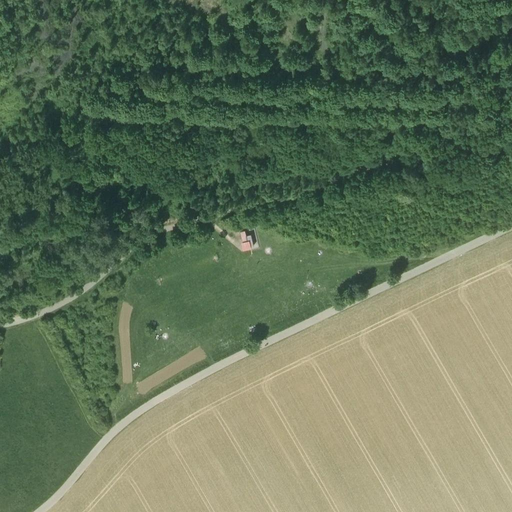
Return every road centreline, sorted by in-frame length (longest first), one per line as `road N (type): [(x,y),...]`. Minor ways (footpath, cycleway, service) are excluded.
road 1 (track): [(511,227),(139,410),(39,511)]
road 2 (track): [(511,125),(146,237),(75,296),(0,327)]
